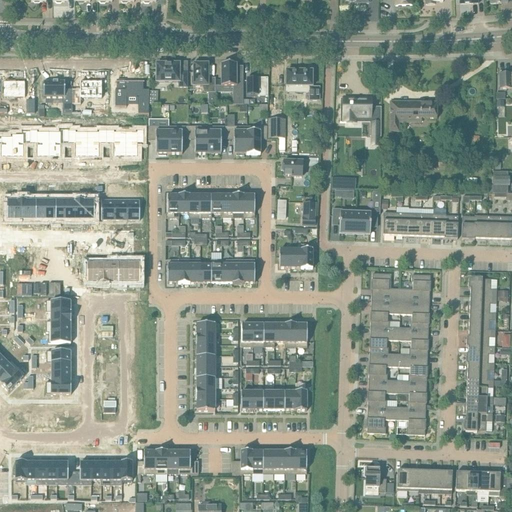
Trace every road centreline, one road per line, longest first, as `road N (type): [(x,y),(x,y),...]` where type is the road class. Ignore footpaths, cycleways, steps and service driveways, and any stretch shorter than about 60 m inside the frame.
road 1 (tertiary): [(61,40),(440,41),(511,34)]
road 2 (residential): [(153,176),(153,168),(265,168),(265,297)]
road 3 (residential): [(85,439),(82,298),(152,297)]
road 4 (residential): [(449,459),(453,254)]
road 5 (residential): [(172,439),(342,440)]
road 6 (residential): [(153,176),(0,178)]
road 7 (residential): [(347,297),(342,440)]
road 8 (residential): [(171,297),(172,439)]
road 9 (residential): [(152,297),(153,176)]
